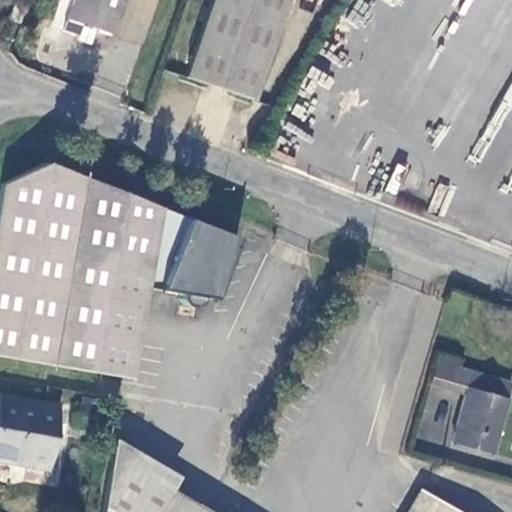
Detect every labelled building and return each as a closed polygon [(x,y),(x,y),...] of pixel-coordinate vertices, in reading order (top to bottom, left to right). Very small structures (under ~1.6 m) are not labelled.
[(74,0),(67,21),(82,26),(94,31),(107,34),(119,0),(74,0)] [(254,101),(287,0),(212,0),(186,77),(254,101)] [(6,21),(18,26),(23,12),(11,7),(6,21)] [(94,31),(82,26),(77,42),(89,46),(94,31)] [(359,109),(368,125),(388,114),(380,98),(359,109)] [(189,219),(50,161),(4,179),(0,202),(0,356),(130,380),(147,290),(158,292),(189,219)] [(158,292),(180,295),(179,300),(184,307),(194,308),(201,303),(202,298),(214,300),(239,239),(189,219),(158,292)] [(433,349),(423,382),(447,391),(448,389),(447,389),(454,367),(460,369),(463,360),(433,349)] [(490,453),(510,383),(460,369),(454,367),(447,389),(448,389),(464,394),(451,442),(490,453)] [(0,463),(46,471),(59,406),(0,394),(0,463)] [(156,511),(169,490),(111,455),(99,511),(156,511)] [(156,511),(459,511),(419,489),(405,511),(208,511),(169,490),(156,511)]
